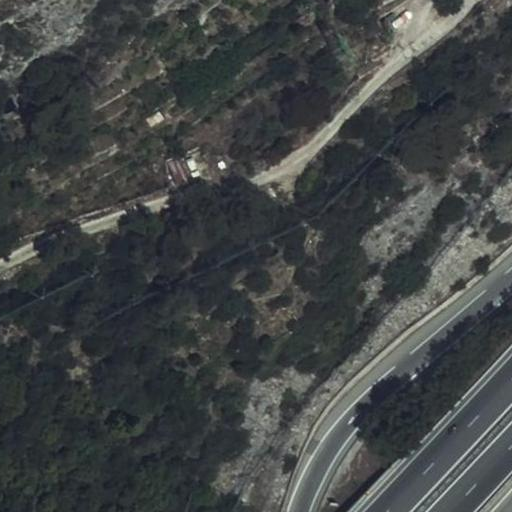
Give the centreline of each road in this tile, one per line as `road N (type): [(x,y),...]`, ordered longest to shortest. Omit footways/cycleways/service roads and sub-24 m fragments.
road 1 (track): [(0,266),(69,233),(229,187),(289,161),(467,0)]
road 2 (motorway): [(511,275),(357,411),(303,511)]
road 3 (motorway): [(511,382),(391,511)]
